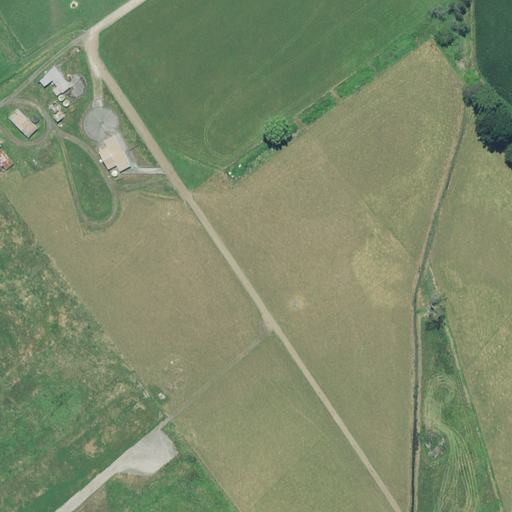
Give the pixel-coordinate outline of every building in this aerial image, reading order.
[(63,93),(71,87),(55,69),(48,75),(40,82),(45,87),(53,81),(56,84),(58,87),(53,91),(58,96),(62,92),(63,93)] [(59,110),(53,104),(49,107),(56,113),(59,110)] [(38,129),(18,110),(9,119),(29,138),(38,129)] [(65,118),(61,112),(54,117),(58,123),(65,118)] [(32,121),(32,122),(33,122),(34,123),(35,123),(36,123),(37,123),(38,122),(39,122),(40,121),(41,120),(41,119),(41,118),(41,117),(41,116),(40,116),(40,115),(39,114),(39,113),(38,113),(37,113),(36,113),(35,113),(34,113),(33,114),(32,114),(31,115),(31,116),(31,117),(31,118),(31,119),(31,120),(32,121)] [(131,167),(115,136),(105,142),(108,148),(100,153),(109,170),(117,166),(121,172),(131,167)] [(2,148),(0,149),(0,174),(1,177),(16,165),(2,148)]
